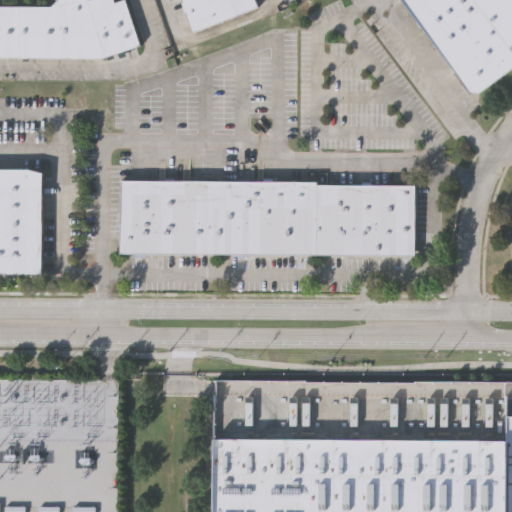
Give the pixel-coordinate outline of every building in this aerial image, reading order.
[(98,60),(0,59),(0,7),(48,8),(54,3),(53,0),(110,0),(112,4),(122,1),(137,46),(122,51),(124,57),(117,60),(115,54),(98,60)] [(253,0),(257,8),(192,33),(181,0),(253,0)] [(511,0),(511,67),(476,95),(468,93),(399,1),(400,0),(511,0)] [(0,167),(31,168),(44,171),(44,271),(0,270),(0,167)] [(416,252),(121,250),(122,178),(319,179),(319,182),(417,183),(416,252)] [(214,511),(215,437),(507,437),(507,414),(511,413),(511,511),(214,511)]
